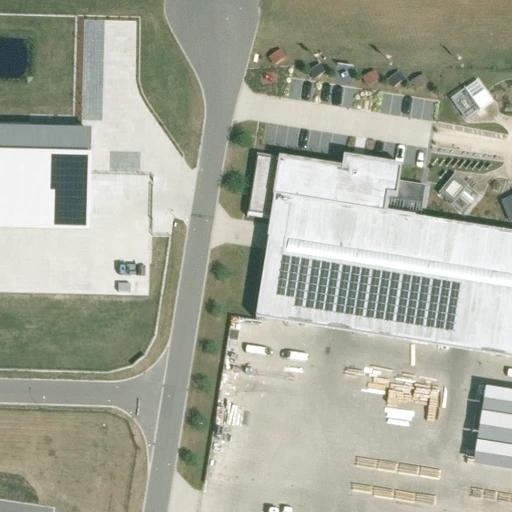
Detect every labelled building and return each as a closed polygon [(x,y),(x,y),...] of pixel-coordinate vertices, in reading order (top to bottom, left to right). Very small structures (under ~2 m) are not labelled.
[(483,80),(452,95),(464,119),(494,103),(483,80)] [(91,133),(0,130),(0,230),(91,233),(91,133)] [(343,157),(342,168),(256,156),(245,219),(270,225),(254,322),(511,361),(511,233),(423,220),(427,189),(399,184),(402,166),(343,157)] [(456,175),(440,194),(467,215),(482,196),(456,175)] [(480,468),(511,471),(511,391),(489,389),(480,468)]
